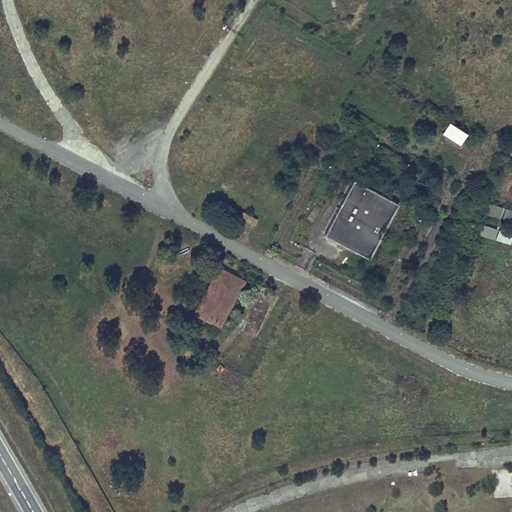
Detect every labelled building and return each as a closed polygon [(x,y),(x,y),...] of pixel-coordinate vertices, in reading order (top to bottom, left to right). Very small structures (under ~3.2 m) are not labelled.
[(447,121),(441,133),(461,143),(467,131),(447,121)] [(369,257),(398,203),(354,179),(325,234),(369,257)] [(488,215),(501,216),(502,205),(489,204),(488,215)] [(511,209),(506,207),(502,217),(511,221),(511,209)] [(257,219),(242,211),(239,216),(254,224),(257,219)] [(493,238),(496,227),(482,224),(479,235),(493,238)] [(510,243),(511,236),(511,232),(498,229),(495,240),(510,243)] [(219,326),(243,280),(219,267),(195,313),(219,326)]
